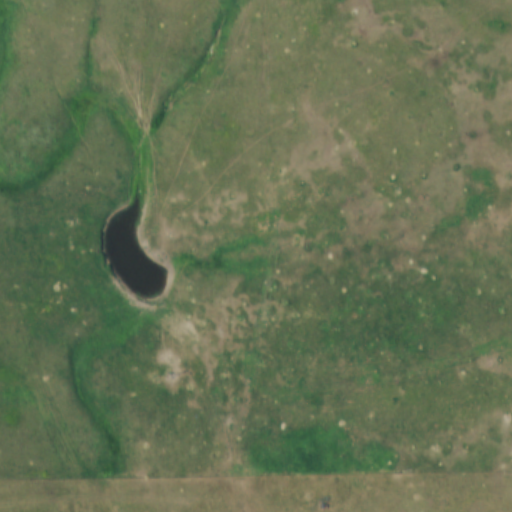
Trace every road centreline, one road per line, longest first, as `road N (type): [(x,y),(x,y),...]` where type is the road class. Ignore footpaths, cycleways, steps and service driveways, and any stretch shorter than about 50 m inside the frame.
road 1 (track): [(246,511),(236,477),(250,430),(279,221),(269,126),(270,0)]
road 2 (track): [(511,465),(0,480)]
